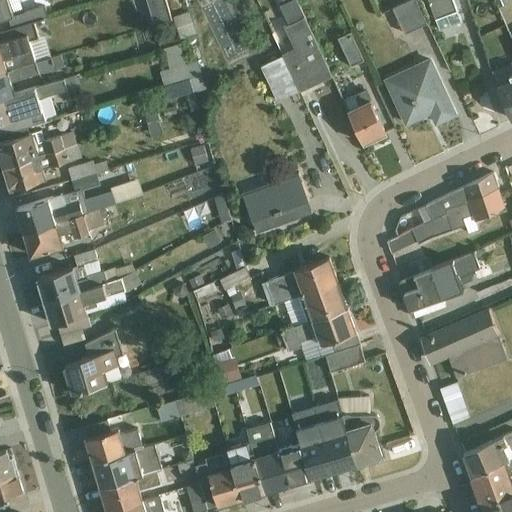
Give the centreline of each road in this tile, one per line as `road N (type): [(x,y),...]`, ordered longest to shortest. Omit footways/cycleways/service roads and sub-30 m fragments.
road 1 (residential): [(511,141),(387,196),(367,228),(450,477)]
road 2 (residential): [(0,277),(71,511)]
road 3 (residential): [(450,477),(333,511)]
